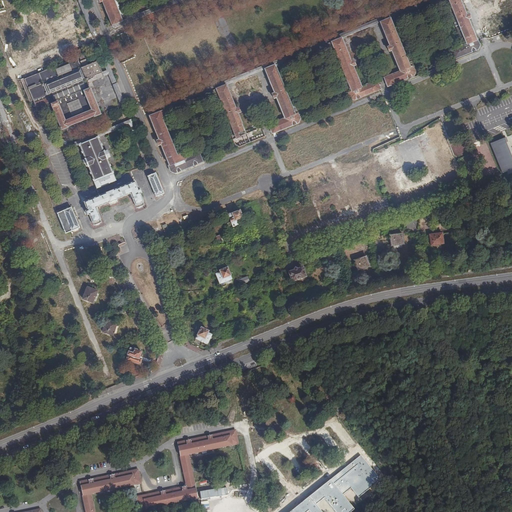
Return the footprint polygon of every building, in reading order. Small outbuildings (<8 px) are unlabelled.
[(72,3),(78,1),(77,0),(54,0),(61,17),(75,11),(72,3)] [(98,0),(99,2),(102,1),(111,26),(122,22),(113,0),(98,0)] [(122,22),(111,26),(113,30),(186,0),(175,0),(161,6),(139,15),(125,21),(122,22)] [(124,18),(116,0),(113,0),(122,22),(125,21),(124,18)] [(421,0),(147,112),(149,115),(158,111),(162,110),(212,90),(215,88),(225,85),(264,69),(290,58),(313,49),(331,42),(341,38),(379,22),(390,18),(407,10),(428,2),(432,0),(421,0)] [(478,50),(480,44),(478,39),(476,39),(468,19),(470,18),(468,14),(466,14),(459,0),(447,0),(464,41),(461,42),(457,44),(458,47),(452,50),(455,59),(478,50)] [(481,21),(485,34),(511,24),(511,0),(471,0),(473,5),(486,0),(505,0),(509,11),(481,21)] [(0,11),(0,26),(5,40),(20,35),(11,8),(0,11)] [(15,61),(86,38),(82,26),(52,36),(44,10),(29,15),(38,44),(12,52),(15,61)] [(409,15),(407,10),(390,18),(391,20),(394,19),(397,18),(398,19),(409,15)] [(391,20),(390,18),(379,22),(389,46),(387,47),(389,51),(391,50),(399,71),(383,78),(387,86),(413,76),(415,71),(413,66),(412,65),(409,66),(408,63),(391,20)] [(411,62),(394,19),(391,20),(408,63),(411,62)] [(373,29),(351,36),(355,47),(376,40),(373,29)] [(341,38),(331,42),(332,44),(349,87),(346,89),(341,90),(342,94),(347,92),(349,98),(354,100),(379,90),(376,81),(360,87),(352,66),(354,65),(353,61),(350,61),(341,38)] [(331,42),(313,49),(315,53),(326,49),(325,47),(328,46),(332,44),(331,42)] [(127,121),(128,124),(132,122),(130,117),(100,43),(96,45),(106,70),(108,74),(126,119),(127,121)] [(332,44),(328,46),(346,89),(349,87),(332,44)] [(81,48),(76,50),(80,60),(85,58),(81,48)] [(97,61),(87,64),(81,67),(79,62),(77,58),(24,79),(31,96),(33,101),(47,95),(48,98),(51,104),(61,130),(67,128),(67,126),(94,115),(95,116),(100,114),(96,103),(86,79),(89,78),(95,75),(102,72),(97,61)] [(81,67),(87,64),(85,58),(80,60),(79,60),(80,62),(79,62),(81,67)] [(290,58),(264,69),(273,93),(272,94),(273,98),(275,97),(284,118),(268,124),(272,133),(298,122),(299,118),(297,113),(301,111),(300,107),(296,109),(292,110),(275,68),(278,67),(281,65),(282,67),(292,63),(290,58)] [(106,70),(102,72),(95,75),(96,79),(104,77),(108,74),(106,70)] [(236,84),(240,94),(261,86),(257,76),(236,84)] [(31,96),(24,79),(24,78),(19,79),(27,98),(31,96)] [(91,82),(89,78),(86,79),(96,103),(99,101),(92,81),(91,82)] [(235,108),(225,85),(215,88),(234,135),(231,136),(226,137),(227,141),(232,139),(234,145),(239,147),(264,136),(261,127),(245,133),(237,113),(239,112),(237,108),(235,108)] [(33,101),(34,104),(48,98),(47,95),(33,101)] [(36,110),(51,104),(48,98),(34,104),(36,110)] [(177,157),(180,156),(162,110),(158,111),(177,157)] [(158,111),(149,115),(158,140),(156,140),(158,145),(160,144),(168,164),(168,166),(170,171),(174,172),(202,162),(197,151),(186,156),(185,154),(180,156),(177,157),(158,111)] [(78,144),(98,136),(128,124),(127,121),(75,142),(75,145),(78,144)] [(441,124),(423,131),(442,181),(459,174),(441,124)] [(104,151),(98,136),(78,144),(85,159),(88,166),(97,188),(115,180),(107,158),(104,151)] [(511,159),(504,138),(490,144),(502,173),(511,168),(511,159)] [(400,189),(387,156),(378,159),(390,192),(400,189)] [(303,190),(335,180),(333,174),(349,169),(347,163),(299,179),(303,190)] [(164,193),(155,173),(147,176),(156,196),(164,193)] [(367,202),(376,198),(367,174),(358,178),(367,202)] [(440,179),(412,189),(416,199),(444,190),(440,179)] [(138,189),(135,181),(84,202),(87,209),(85,211),(87,215),(89,214),(92,222),(93,222),(94,225),(101,222),(99,219),(100,219),(95,207),(109,202),(110,203),(117,200),(116,198),(130,193),(134,205),(136,204),(137,207),(143,204),(142,201),(143,201),(140,193),(141,192),(140,189),(138,189)] [(79,227),(71,207),(57,213),(65,233),(79,227)] [(242,222),(242,221),(240,217),(242,216),(239,210),(232,213),(232,212),(228,214),(231,221),(227,223),(228,227),(242,222)] [(151,224),(148,225),(150,228),(146,230),(146,232),(145,232),(146,235),(154,232),(151,224)] [(150,228),(148,225),(137,229),(138,231),(136,232),(138,238),(146,235),(145,232),(146,232),(146,230),(150,228)] [(224,233),(216,236),(216,237),(214,238),(215,241),(217,240),(218,243),(226,240),(224,233)] [(442,242),(441,234),(441,233),(429,234),(430,245),(443,243),(442,242)] [(404,243),(402,234),(389,235),(391,245),(404,243)] [(0,258),(8,262),(15,249),(0,240),(0,258)] [(369,266),(365,256),(353,260),(357,270),(369,266)] [(224,282),(231,279),(228,273),(232,271),(230,266),(219,270),(220,271),(215,273),(220,287),(225,285),(225,284),(224,282)] [(305,276),(302,267),(289,271),(291,280),(305,276)] [(78,283),(86,280),(84,275),(76,278),(78,283)] [(113,276),(108,279),(114,289),(112,290),(115,295),(121,292),(113,276)] [(249,282),(247,277),(238,280),(240,285),(249,282)] [(91,302),(96,290),(86,286),(82,298),(91,302)] [(104,301),(112,293),(107,289),(100,297),(104,301)] [(53,305),(56,316),(66,312),(62,302),(53,305)] [(112,335),(117,323),(107,320),(103,332),(112,335)] [(472,335),(473,337),(481,336),(480,334),(486,333),(486,331),(480,331),(480,327),(472,328),(472,331),(477,331),(477,334),(472,335)] [(200,328),(195,338),(202,341),(201,344),(200,345),(204,347),(206,343),(207,343),(211,334),(210,334),(207,332),(206,332),(207,331),(200,328)] [(457,339),(473,337),(472,335),(477,334),(477,331),(472,331),(472,328),(456,330),(457,339)] [(101,344),(103,349),(113,344),(111,340),(101,344)] [(138,358),(141,351),(129,347),(127,354),(128,354),(127,359),(140,363),(141,358),(138,358)] [(491,378),(511,375),(511,366),(490,368),(491,378)] [(88,369),(82,372),(84,377),(90,374),(88,369)] [(511,405),(495,407),(496,421),(507,419),(507,418),(511,417),(511,405)] [(136,497),(140,511),(198,498),(187,455),(237,444),(234,430),(176,443),(186,486),(136,497)] [(342,463),(355,457),(349,445),(336,451),(342,463)] [(290,511),(306,511),(308,511),(322,511),(316,504),(324,498),(334,511),(350,511),(353,510),(341,496),(351,488),(359,498),(380,481),(361,456),(290,511)] [(85,511),(94,511),(91,495),(140,484),(137,470),(79,483),(85,511)] [(230,499),(220,502),(222,511),(225,511),(233,510),(230,499)]
